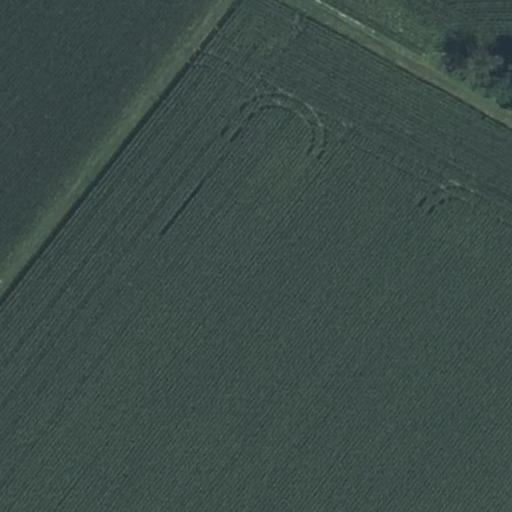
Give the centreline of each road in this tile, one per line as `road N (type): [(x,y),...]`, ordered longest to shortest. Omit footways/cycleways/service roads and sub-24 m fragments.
road 1 (track): [(219,0),(0,280)]
road 2 (track): [(316,0),(511,118)]
